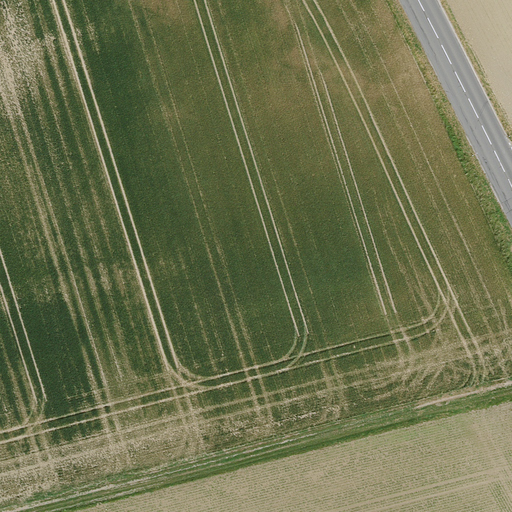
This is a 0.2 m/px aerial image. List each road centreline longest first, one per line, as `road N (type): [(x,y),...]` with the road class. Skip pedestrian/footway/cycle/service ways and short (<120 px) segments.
road 1 (track): [(511,389),(17,511)]
road 2 (secondary): [(511,185),(416,0)]
